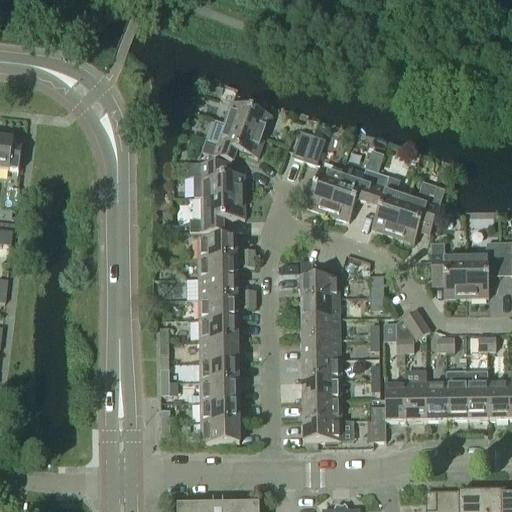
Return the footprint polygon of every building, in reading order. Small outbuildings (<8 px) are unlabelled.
[(231,107),(224,128),(265,142),(272,121),(231,107)] [(265,142),(224,128),(214,125),(208,145),(206,144),(202,157),(233,167),(237,156),(258,163),(265,142)] [(292,162),(304,167),(313,141),(301,137),(292,162)] [(0,141),(0,173),(18,176),(22,144),(0,141)] [(313,141),(304,167),(316,171),(325,145),(313,141)] [(244,202),(244,180),(222,180),(222,168),(189,169),(189,182),(193,182),(193,203),(201,203),(244,202)] [(307,213),(328,220),(341,179),(320,172),(307,213)] [(356,206),(367,210),(377,178),(365,174),(361,186),(341,179),(328,220),(349,227),(356,206)] [(371,234),(392,241),(406,200),(396,197),(400,186),(377,178),(367,210),(378,214),(371,234)] [(406,200),(392,241),(414,249),(420,228),(432,232),(444,194),(422,187),(417,204),(406,200)] [(244,202),(201,203),(202,224),(190,224),(190,237),(223,237),(223,225),(245,224),(244,202)] [(198,243),(198,264),(237,264),(236,243),(198,243)] [(511,247),(499,248),(500,281),(511,281),(511,303),(511,302),(511,247)] [(486,260),(465,260),(466,303),(488,303),(488,281),(500,281),(499,248),(486,248),(486,260)] [(466,303),(465,260),(444,261),(444,249),(431,249),(431,282),(443,282),(443,304),(466,303)] [(241,255),(241,264),(255,264),(254,255),(241,255)] [(198,264),(199,285),(237,284),(237,264),(198,264)] [(255,264),(241,264),(241,272),(255,272),(255,264)] [(369,292),(370,302),(370,308),(383,307),(383,300),(383,281),(369,282),(369,292)] [(301,283),(301,304),(339,303),(339,282),(301,283)] [(199,285),(199,305),(237,304),(237,284),(199,285)] [(242,296),(242,305),(255,304),(255,296),(242,296)] [(301,304),(301,324),(339,324),(339,303),(301,304)] [(199,305),(199,325),(237,325),(237,304),(199,305)] [(255,304),(242,305),(242,313),(255,313),(255,304)] [(383,307),(370,308),(370,316),(384,316),(383,307)] [(405,344),(404,338),(422,326),(416,316),(400,326),(396,329),(383,329),(384,345),(396,345),(396,358),(396,369),(404,369),(404,357),(405,357),(405,344)] [(301,324),(301,345),(340,344),(339,324),(301,324)] [(199,325),(199,346),(238,345),(237,325),(199,325)] [(429,337),(422,326),(404,338),(405,357),(413,357),(413,347),(429,337)] [(370,339),(370,344),(379,343),(379,330),(370,331),(370,339)] [(159,333),(160,346),(168,346),(168,333),(159,333)] [(379,343),(370,344),(370,357),(379,356),(379,343)] [(487,356),(486,343),(478,343),(478,356),(487,356)] [(495,343),(486,343),(487,356),(495,356),(495,343)] [(301,345),(302,365),(340,365),(340,344),(301,345)] [(446,357),(445,344),(437,344),(437,357),(446,357)] [(454,344),(445,344),(446,357),(454,357),(454,344)] [(199,346),(200,367),(238,366),(238,345),(199,346)] [(168,346),(160,346),(160,359),(169,359),(168,346)] [(302,365),(302,385),(340,385),(340,365),(302,365)] [(200,367),(200,387),(238,386),(238,366),(200,367)] [(371,371),(371,384),(380,384),(379,371),(371,371)] [(160,375),(160,388),(169,387),(169,374),(160,375)] [(446,377),(446,387),(447,426),(467,425),(466,387),(466,377),(446,377)] [(466,377),(466,387),(467,425),(488,425),(487,387),(487,377),(466,377)] [(405,378),(405,388),(406,426),(426,426),(426,388),(426,378),(405,378)] [(380,384),(371,384),(371,397),(380,397),(380,384)] [(302,385),(302,406),(341,405),(340,385),(302,385)] [(200,387),(200,407),(239,407),(238,386),(200,387)] [(169,387),(160,388),(160,401),(169,400),(169,387)] [(446,387),(426,388),(426,426),(447,426),(446,387)] [(508,387),(487,387),(488,425),(508,425),(508,387)] [(384,388),(385,412),(385,421),(385,427),(406,426),(405,388),(384,388)] [(302,406),(303,426),(341,426),(341,405),(302,406)] [(200,407),(201,428),(239,427),(239,407),(200,407)] [(371,412),(371,421),(385,421),(385,412),(371,412)] [(161,415),(161,428),(170,428),(169,415),(161,415)] [(385,421),(371,421),(372,447),(386,447),(385,427),(385,421)] [(341,426),(303,426),(303,447),(341,447),(341,426)] [(239,427),(201,428),(201,449),(239,448),(239,427)] [(170,428),(161,428),(161,441),(170,441),(170,428)] [(511,511),(511,495),(499,496),(499,511),(511,511)] [(479,511),(480,496),(458,497),(458,511),(479,511)] [(499,511),(499,496),(480,496),(479,511),(499,511)] [(458,511),(458,497),(425,497),(425,511),(458,511)]
